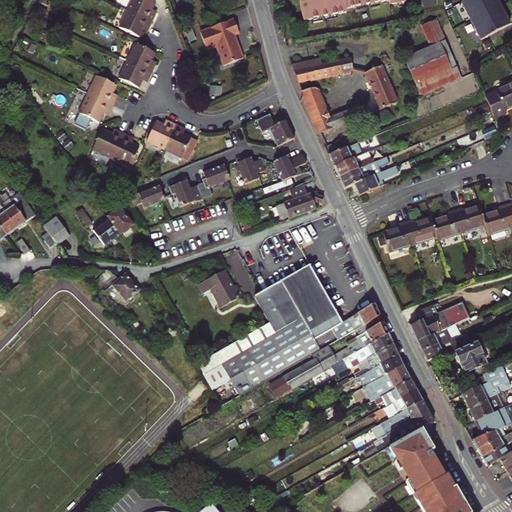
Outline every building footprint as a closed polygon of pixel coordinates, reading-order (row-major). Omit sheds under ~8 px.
[(131,0),(127,10),(151,22),(154,16),(150,14),(152,10),(155,3),(150,0),(131,0)] [(299,0),(303,20),(348,11),(347,7),(385,0),(389,0),(390,3),(405,0),(299,0)] [(464,0),(461,2),(481,39),(510,24),(497,0),(464,0)] [(139,37),(142,30),(144,26),(149,28),(151,22),(127,10),(119,27),(139,37)] [(235,19),(202,32),(208,48),(218,45),(226,66),(244,59),(238,40),(235,41),(234,36),(241,33),(235,19)] [(421,25),(431,47),(440,43),(456,79),(461,77),(436,19),(421,25)] [(196,37),(190,39),(193,49),(200,46),(196,37)] [(440,43),(431,47),(405,58),(420,95),(456,79),(440,43)] [(127,61),(152,73),(155,67),(150,65),(152,61),(155,53),(135,44),(127,61)] [(353,71),(353,69),(351,59),(321,65),(320,59),(292,64),(299,82),(353,71)] [(152,73),(127,61),(119,78),(139,87),(142,80),(144,77),(149,79),(152,73)] [(387,63),(365,72),(376,98),(381,109),(396,102),(385,75),(391,72),(387,63)] [(88,94),(112,106),(115,99),(110,97),(112,94),(116,86),(96,76),(88,94)] [(511,83),(484,97),(487,102),(494,118),(506,113),(505,109),(511,105),(511,83)] [(317,89),(302,90),(319,133),(354,120),(350,109),(329,118),(317,89)] [(98,122),(103,113),(104,109),(109,112),(112,106),(88,94),(78,113),(98,122)] [(350,109),(354,120),(381,109),(376,98),(350,109)] [(277,147),(295,139),(286,120),(275,125),(269,114),(256,120),(262,133),(269,130),(277,147)] [(147,142),(164,150),(176,125),(170,122),(167,126),(164,125),(156,121),(147,142)] [(176,125),(164,150),(187,161),(197,140),(183,134),(179,132),(182,127),(176,125)] [(102,130),(93,150),(112,159),(124,134),(118,131),(115,136),(112,135),(102,130)] [(124,134),(112,159),(130,167),(139,147),(131,144),(128,142),(130,137),(124,134)] [(325,147),(329,155),(353,144),(350,137),(325,147)] [(329,155),(334,167),(369,151),(383,146),(380,138),(366,143),(365,139),(353,144),(329,155)] [(334,167),(339,178),(373,162),(369,151),(334,167)] [(287,156),(273,163),(282,182),(302,175),(299,167),(307,163),(302,155),(289,161),(287,156)] [(245,160),(244,157),(235,161),(244,185),(259,179),(257,174),(264,171),(263,168),(265,161),(258,158),(257,161),(252,163),(250,158),(245,160)] [(345,188),(354,184),(364,179),(362,176),(389,164),(386,157),(373,162),(339,178),(345,188)] [(203,184),(197,186),(202,200),(211,196),(208,188),(229,180),(223,165),(202,174),(204,179),(201,180),(203,184)] [(354,184),(359,195),(379,186),(377,181),(399,172),(396,165),(364,179),(354,184)] [(153,172),(149,181),(158,177),(153,172)] [(189,189),(186,181),(168,188),(171,195),(175,194),(180,208),(202,200),(197,186),(189,189)] [(303,184),(289,189),(292,200),(276,206),(281,219),(315,208),(313,202),(310,194),(306,195),(303,184)] [(134,187),(120,193),(132,209),(141,203),(143,208),(164,200),(158,186),(137,194),(134,187)] [(0,206),(16,229),(26,223),(4,193),(1,196),(0,194),(0,206)] [(322,197),(315,195),(315,196),(313,198),(313,202),(320,204),(322,197)] [(511,227),(511,223),(506,205),(499,207),(500,211),(483,216),(486,225),(489,235),(511,227)] [(0,227),(6,236),(16,229),(0,206),(0,227)] [(455,210),(462,233),(486,225),(483,216),(480,206),(464,211),(463,207),(455,210)] [(83,208),(77,213),(88,227),(94,222),(83,208)] [(119,210),(94,230),(106,245),(124,231),(126,233),(131,229),(129,227),(131,225),(119,210)] [(462,233),(455,210),(448,212),(449,216),(432,220),(437,236),(438,240),(462,233)] [(406,221),(413,243),(437,236),(432,220),(431,217),(415,222),(413,219),(406,221)] [(56,218),(43,227),(48,233),(56,244),(57,245),(69,236),(56,218)] [(413,243),(406,221),(398,224),(399,227),(383,232),(389,251),(413,243)] [(56,244),(48,233),(42,238),(49,248),(56,244)] [(30,250),(22,239),(17,243),(24,254),(30,250)] [(216,354),(221,363),(302,318),(330,302),(309,265),(255,297),(270,323),(216,354)] [(102,294),(105,297),(115,288),(127,301),(139,290),(126,274),(120,279),(110,271),(102,270),(105,274),(109,279),(106,282),(101,277),(96,281),(104,293),(102,294)] [(225,270),(198,285),(203,294),(211,289),(222,308),(244,295),(237,284),(234,286),(225,270)] [(464,300),(441,311),(436,313),(434,309),(439,307),(439,306),(438,303),(418,311),(406,316),(417,341),(451,326),(479,314),(476,308),(470,311),(467,312),(464,306),(467,305),(464,300)] [(221,363),(230,378),(339,317),(330,302),(302,318),(221,363)] [(339,317),(230,378),(239,396),(312,354),(329,345),(356,329),(380,316),(374,304),(370,307),(342,323),(339,317)] [(278,397),(355,353),(388,333),(380,316),(356,329),(359,335),(346,343),(348,347),(334,355),(329,345),(312,354),(314,358),(271,383),(278,397)] [(417,341),(422,351),(456,336),(451,326),(417,341)] [(367,359),(393,344),(388,333),(355,353),(357,358),(350,363),(353,367),(357,364),(367,359)] [(422,351),(428,361),(462,345),(457,336),(456,336),(422,351)] [(465,372),(494,359),(486,341),(457,354),(465,372)] [(398,355),(393,344),(367,359),(370,365),(360,370),(354,374),(357,378),(363,375),(398,355)] [(368,385),(375,381),(377,380),(403,365),(398,355),(363,375),(368,385)] [(357,364),(360,370),(370,365),(367,359),(357,364)] [(385,394),(387,393),(410,380),(403,365),(377,380),(385,394)] [(462,394),(466,403),(485,395),(484,393),(497,387),(499,392),(504,390),(502,386),(500,385),(509,381),(502,366),(483,375),(486,383),(462,394)] [(328,381),(341,374),(337,369),(325,376),(328,381)] [(458,386),(462,394),(486,383),(483,375),(458,386)] [(360,383),(357,378),(350,382),(344,386),(347,390),(360,383)] [(387,393),(392,403),(416,390),(410,380),(387,393)] [(368,385),(364,387),(366,391),(378,385),(375,381),(368,385)] [(466,403),(475,421),(504,407),(500,398),(491,402),(492,404),(490,405),(486,398),(499,392),(497,387),(484,393),(485,395),(466,403)] [(390,419),(395,416),(422,401),(416,390),(392,403),(384,408),(390,419)] [(246,399),(252,410),(258,407),(251,396),(246,399)] [(386,434),(406,425),(405,424),(428,412),(422,401),(395,416),(397,421),(383,429),(386,434)] [(475,421),(482,436),(502,427),(511,423),(508,415),(511,412),(511,403),(504,407),(475,421)] [(405,424),(406,425),(407,427),(388,437),(393,445),(418,431),(434,422),(428,412),(405,424)] [(473,440),(477,449),(499,438),(505,435),(506,435),(502,427),(482,436),(473,440)] [(393,445),(389,447),(426,511),(468,511),(465,507),(460,510),(456,503),(458,501),(430,452),(433,450),(425,436),(421,438),(418,431),(393,445)] [(393,445),(388,437),(382,440),(387,448),(389,447),(393,445)] [(477,449),(483,458),(504,446),(499,438),(477,449)] [(504,446),(483,458),(487,466),(499,459),(508,454),(504,446)] [(499,459),(511,478),(511,451),(508,454),(499,459)] [(251,484),(246,488),(249,494),(255,491),(251,484)] [(217,511),(210,503),(199,511),(217,511)]
